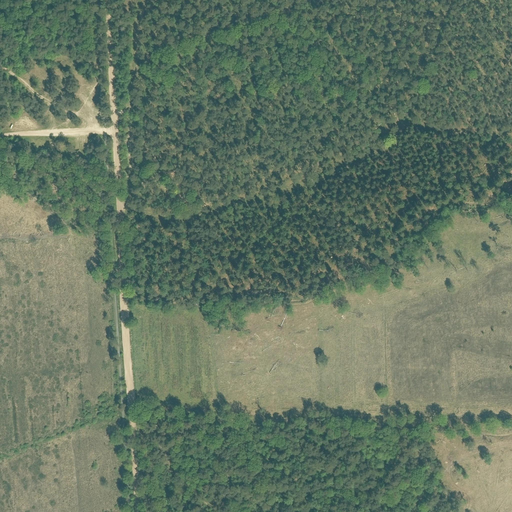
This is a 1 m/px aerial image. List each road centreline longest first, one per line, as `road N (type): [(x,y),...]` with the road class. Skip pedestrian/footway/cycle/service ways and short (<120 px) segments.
road 1 (track): [(137,511),(107,0)]
road 2 (track): [(119,208),(194,216),(368,158),(409,120),(450,0)]
road 3 (track): [(401,131),(392,74),(302,8),(137,50)]
road 4 (track): [(309,182),(337,240),(371,268),(445,205),(511,200)]
road 5 (track): [(217,511),(149,433),(132,425)]
road 6 (track): [(325,0),(444,21)]
